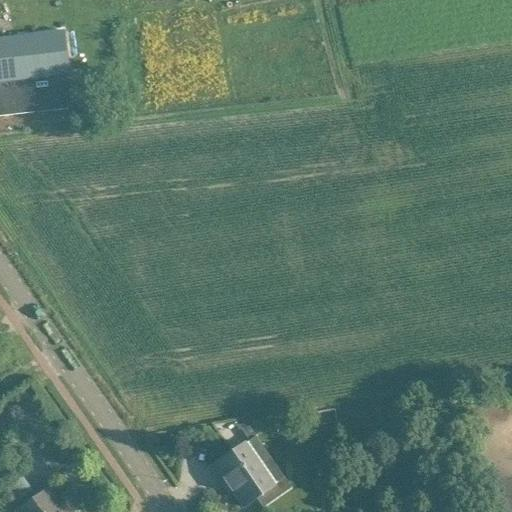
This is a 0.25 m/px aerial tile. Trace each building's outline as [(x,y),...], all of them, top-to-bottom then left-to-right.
[(0,117),(71,109),(63,32),(0,39),(0,117)] [(164,259),(137,220),(110,238),(138,278),(164,259)] [(252,424),(238,427),(249,442),(256,438),(260,435),(252,424)] [(228,457),(211,469),(222,483),(225,481),(244,508),(256,499),(263,509),(291,489),(285,479),(275,486),(246,444),(228,457)] [(18,511),(58,511),(46,494),(50,491),(49,490),(18,511)]
